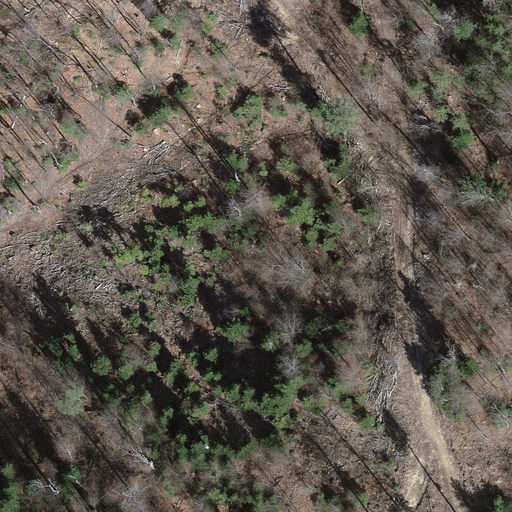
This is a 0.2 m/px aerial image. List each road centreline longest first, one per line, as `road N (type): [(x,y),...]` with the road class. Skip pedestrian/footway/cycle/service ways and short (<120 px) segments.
road 1 (track): [(404,171),(415,364),(457,511)]
road 2 (track): [(280,0),(404,171)]
